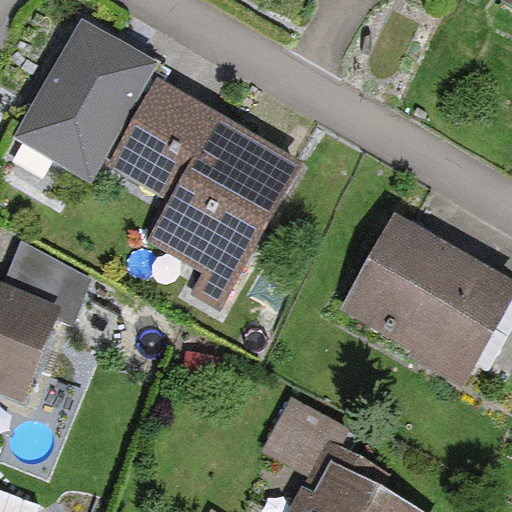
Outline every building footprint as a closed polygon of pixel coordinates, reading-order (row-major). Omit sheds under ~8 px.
[(150,74),(85,36),(23,141),(107,189),(163,97),(143,85),(150,74)] [(302,176),(163,97),(116,175),(177,211),(156,246),(210,278),(199,296),(226,312),(302,176)] [(511,313),(511,286),(407,223),(350,315),(467,387),(511,313)] [(6,299),(0,296),(0,391),(26,401),(57,323),(73,329),(91,282),(28,247),(6,299)] [(354,439),(299,405),(270,454),(317,482),(299,511),(412,511),(337,467),(354,439)]
